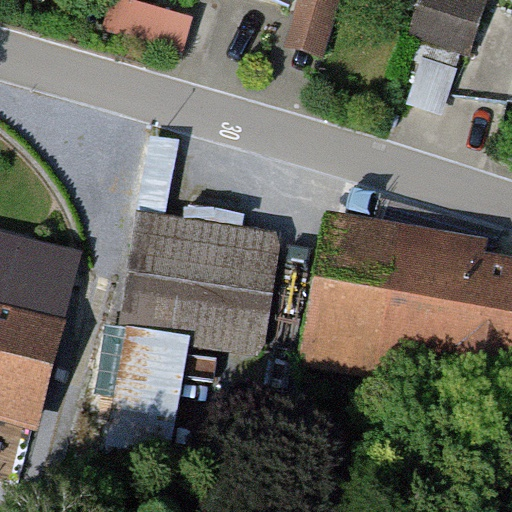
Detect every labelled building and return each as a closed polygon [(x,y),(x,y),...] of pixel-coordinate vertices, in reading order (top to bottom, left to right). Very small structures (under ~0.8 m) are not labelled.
[(291,0),(333,12),(336,0),(291,0)] [(470,56),(488,0),(427,0),(415,38),(470,56)] [(193,29),(114,5),(106,32),(185,56),(193,29)] [(418,103),(450,112),(462,70),(431,61),(418,103)] [(278,249),(142,229),(127,327),(263,348),(278,249)] [(0,244),(0,483),(21,489),(80,265),(0,244)] [(511,278),(333,246),(314,350),(511,385),(511,278)] [(359,511),(364,493),(311,480),(302,511),(359,511)]
